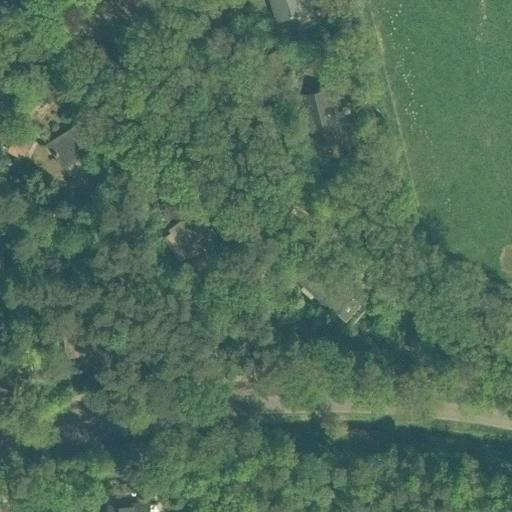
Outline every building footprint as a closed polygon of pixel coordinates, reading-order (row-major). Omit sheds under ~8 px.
[(104,0),(102,3),(127,20),(141,0),(104,0)] [(308,9),(305,0),(272,0),(279,19),(308,9)] [(279,48),(261,59),(272,77),(290,66),(279,48)] [(0,92),(11,78),(1,71),(0,72),(0,92)] [(11,84),(6,91),(12,94),(16,87),(11,84)] [(333,86),(308,94),(321,139),(346,132),(333,86)] [(64,165),(96,146),(82,123),(50,142),(64,165)] [(17,130),(7,151),(24,159),(34,139),(17,130)] [(187,256),(214,238),(197,211),(169,230),(187,256)] [(294,275),(304,284),(301,288),(310,296),(314,292),(336,312),(353,293),(311,256),(294,275)] [(100,354),(96,320),(65,324),(69,356),(86,353),(88,356),(100,354)] [(151,511),(150,501),(108,504),(108,511),(151,511)]
